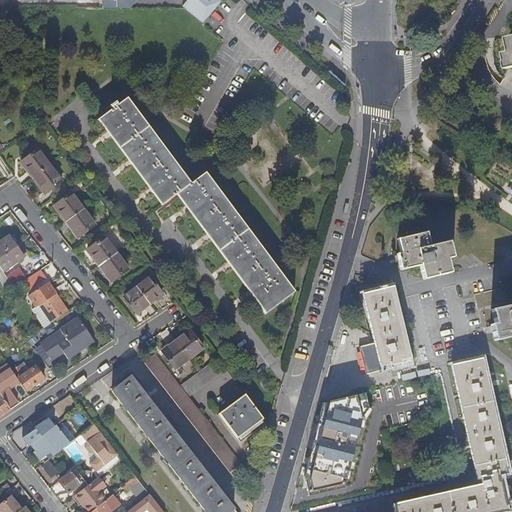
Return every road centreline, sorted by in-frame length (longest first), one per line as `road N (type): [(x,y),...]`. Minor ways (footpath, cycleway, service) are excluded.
road 1 (tertiary): [(376,66),(363,194),(274,511)]
road 2 (unknown): [(257,511),(135,359),(103,378),(102,400),(190,511)]
road 3 (residential): [(0,200),(11,192),(129,341)]
road 4 (residential): [(376,66),(425,62),(479,0)]
